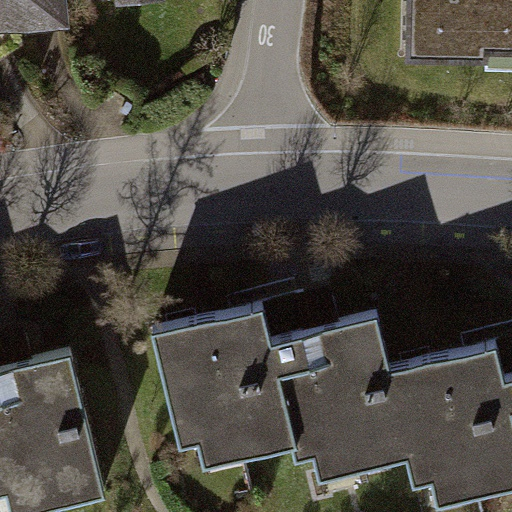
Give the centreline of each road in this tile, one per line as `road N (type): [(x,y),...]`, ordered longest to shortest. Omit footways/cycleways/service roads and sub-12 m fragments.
road 1 (residential): [(0,219),(70,204),(268,187)]
road 2 (residential): [(268,187),(511,196)]
road 3 (residential): [(283,0),(268,187)]
